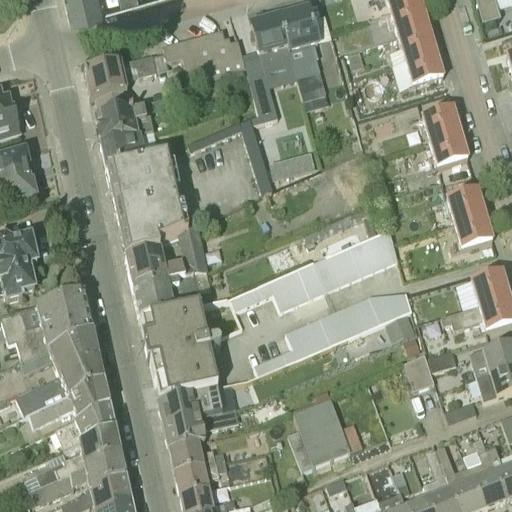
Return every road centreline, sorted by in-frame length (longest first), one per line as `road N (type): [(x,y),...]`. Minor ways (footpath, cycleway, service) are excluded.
road 1 (residential): [(52,48),(156,511)]
road 2 (residential): [(511,243),(442,0)]
road 3 (residential): [(52,48),(221,0)]
